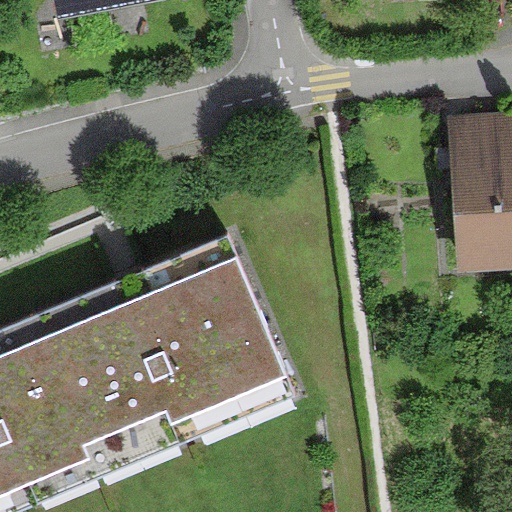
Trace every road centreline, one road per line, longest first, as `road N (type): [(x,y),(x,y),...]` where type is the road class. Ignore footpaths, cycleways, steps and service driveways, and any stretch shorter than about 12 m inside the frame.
road 1 (residential): [(0,160),(274,85)]
road 2 (residential): [(274,85),(511,67)]
